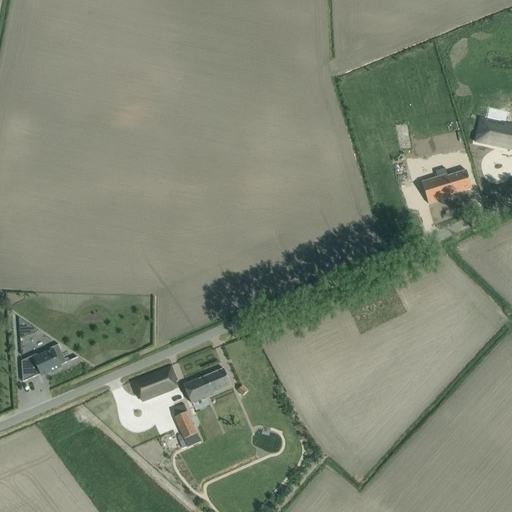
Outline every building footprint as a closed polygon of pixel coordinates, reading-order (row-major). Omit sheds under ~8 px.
[(495,107),(494,113),(502,114),(504,99),(481,96),(480,105),(495,107)] [(480,119),(475,143),(511,150),(511,125),(504,124),(487,120),(480,119)] [(454,142),(420,148),(422,160),(456,154),(454,142)] [(447,174),(421,182),(428,204),(453,197),(452,195),(471,189),(466,171),(447,176),(447,174)] [(18,318),(19,332),(31,326),(18,318)] [(21,363),(22,383),(41,374),(42,376),(60,368),(59,367),(59,368),(58,366),(66,363),(66,362),(65,362),(58,346),(58,345),(49,349),(49,350),(50,350),(51,352),(37,358),(36,356),(37,356),(36,355),(31,357),(26,360),(21,363)] [(140,396),(143,401),(173,390),(171,383),(177,381),(171,367),(132,382),(137,396),(140,396)] [(183,385),(191,404),(213,394),(213,393),(231,386),(224,369),(198,380),(198,379),(183,385)] [(248,391),(242,386),(237,391),(243,396),(248,391)] [(192,409),(190,401),(178,404),(180,412),(192,409)] [(174,418),(183,439),(197,433),(188,412),(174,418)]
